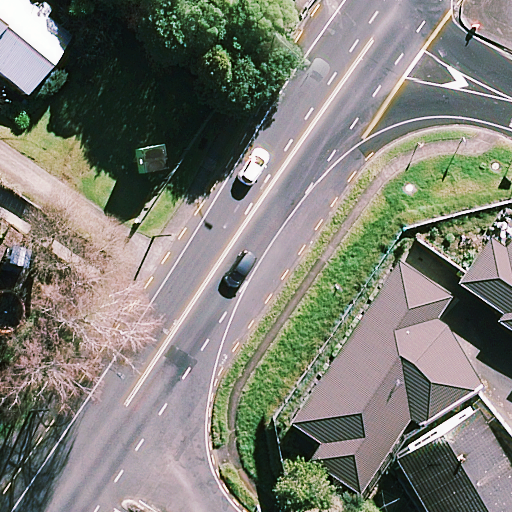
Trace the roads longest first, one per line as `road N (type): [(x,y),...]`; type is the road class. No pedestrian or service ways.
road 1 (secondary): [(360,42),(78,474)]
road 2 (trunk): [(511,103),(360,42)]
